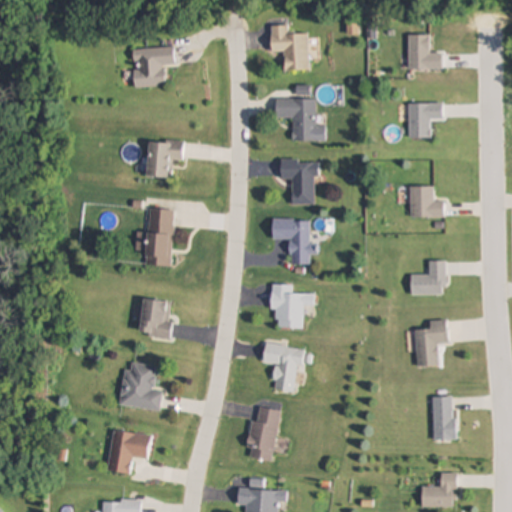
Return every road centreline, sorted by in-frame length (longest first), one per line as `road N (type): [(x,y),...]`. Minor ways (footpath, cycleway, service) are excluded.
road 1 (residential): [(206,511),(244,12)]
road 2 (residential): [(506,511),(494,35)]
